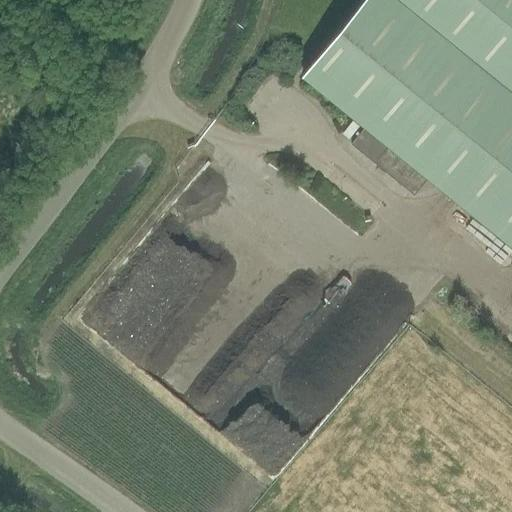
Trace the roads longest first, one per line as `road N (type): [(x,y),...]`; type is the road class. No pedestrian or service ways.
road 1 (unclassified): [(0,274),(188,23),(197,0)]
road 2 (unclassified): [(102,511),(0,429)]
road 3 (track): [(51,0),(150,75)]
